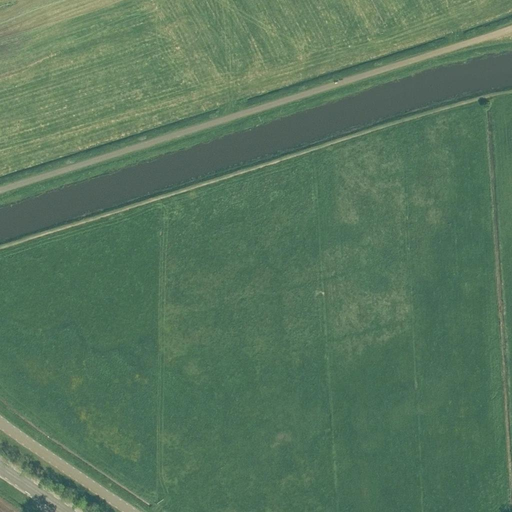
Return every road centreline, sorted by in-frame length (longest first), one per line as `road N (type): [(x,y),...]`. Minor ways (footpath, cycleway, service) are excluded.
road 1 (unclassified): [(0,189),(511,27)]
road 2 (tertiary): [(130,511),(0,422)]
